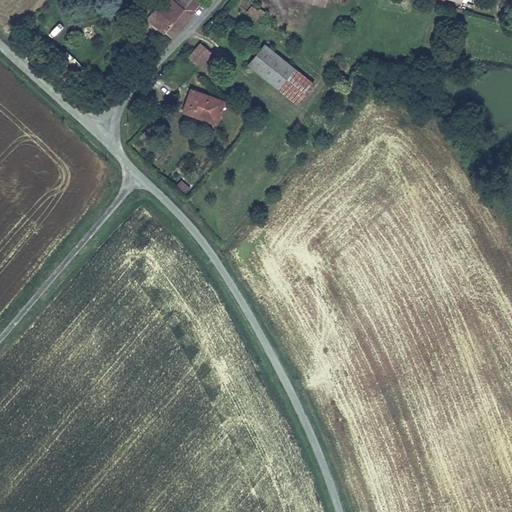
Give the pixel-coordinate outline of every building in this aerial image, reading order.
[(201,6),(194,0),(188,0),(182,7),(175,2),(172,0),(162,0),(158,6),(147,18),(169,37),(201,6)] [(264,22),(257,16),(260,13),(265,8),(255,0),(244,0),(238,7),(260,26),(264,22)] [(142,14),(147,18),(158,6),(152,2),(142,14)] [(264,22),(267,19),(260,13),(257,16),(264,22)] [(202,68),(214,55),(204,45),(191,58),(202,68)] [(247,65),(277,91),(295,70),(264,45),(247,65)] [(295,70),(277,91),(295,106),(312,86),(295,70)] [(216,124),(222,102),(190,92),(183,114),(216,124)] [(181,179),(176,185),(186,193),(190,187),(181,179)]
